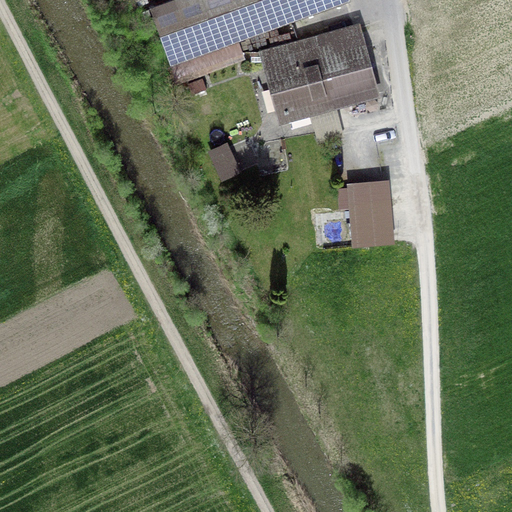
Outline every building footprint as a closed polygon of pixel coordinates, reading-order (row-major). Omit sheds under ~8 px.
[(236,53),(240,52),(236,42),(350,1),(349,0),(169,0),(149,7),(176,84),(239,61),(236,53)] [(356,30),(267,58),(272,75),(316,61),(329,105),(375,91),(356,30)] [(316,61),(272,75),(286,118),(329,105),(316,61)] [(279,152),(258,160),(250,139),(231,146),(242,175),(282,160),(279,152)] [(223,184),(240,177),(228,146),(210,154),(223,184)] [(396,175),(354,180),(360,246),(403,242),(396,175)]
